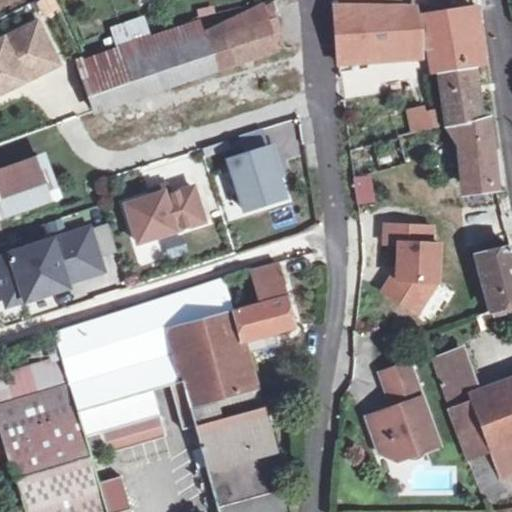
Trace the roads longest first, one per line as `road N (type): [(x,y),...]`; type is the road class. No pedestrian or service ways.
road 1 (residential): [(0,329),(338,219)]
road 2 (residential): [(314,511),(338,219)]
road 3 (residential): [(338,219),(317,0)]
